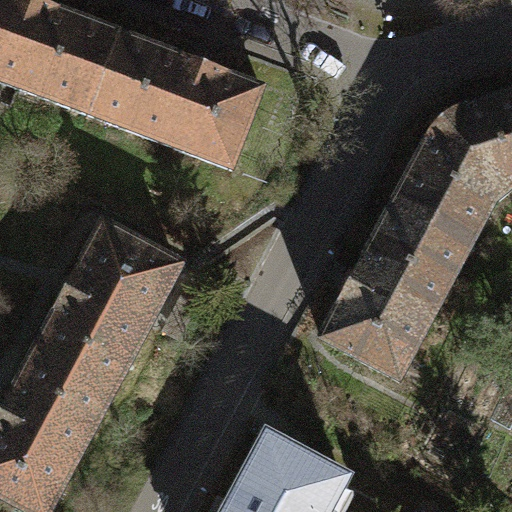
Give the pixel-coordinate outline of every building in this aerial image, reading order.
[(0,0),(0,85),(73,113),(105,27),(32,0),(0,0)] [(251,81),(105,27),(73,113),(219,167),(251,81)] [(511,95),(424,122),(386,196),(474,242),(499,190),(511,185),(511,95)] [(401,383),(474,242),(386,196),(312,337),(401,383)] [(93,215),(25,349),(116,394),(183,260),(93,215)] [(0,503),(17,511),(55,511),(116,394),(25,349),(0,399),(0,503)] [(266,422),(218,511),(330,511),(354,469),(266,422)]
